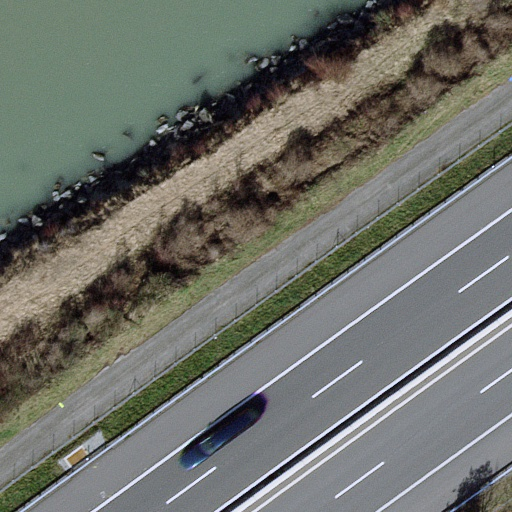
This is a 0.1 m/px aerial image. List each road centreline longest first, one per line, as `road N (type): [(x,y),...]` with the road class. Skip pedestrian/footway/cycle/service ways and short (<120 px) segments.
road 1 (unclassified): [(511,100),(0,470)]
road 2 (motorway): [(511,251),(151,511)]
road 3 (motorway): [(319,511),(511,371)]
